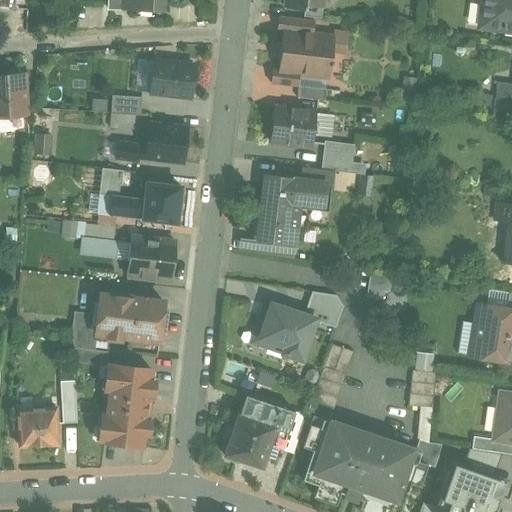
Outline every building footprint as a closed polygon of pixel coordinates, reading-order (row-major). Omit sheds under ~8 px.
[(14,0),(0,0),(0,11),(14,13),(14,0)] [(111,0),(111,9),(164,12),(164,0),(111,0)] [(324,0),(287,0),(287,7),(307,10),(308,5),(324,7),(324,0)] [(511,0),(483,0),(480,27),(511,30),(511,0)] [(324,7),(308,5),(307,10),(306,16),(322,18),(324,7)] [(317,21),(281,16),(279,31),(285,31),(285,30),(315,33),(317,21)] [(315,33),(285,30),(285,31),(280,69),(280,71),(301,74),(331,77),(332,65),(334,65),(335,61),(333,61),(336,36),(315,33)] [(196,66),(156,61),(151,93),(192,98),(196,66)] [(301,74),(280,71),(280,69),(274,68),(272,83),(299,86),(299,85),(301,74)] [(9,75),(0,75),(0,117),(30,115),(27,73),(25,73),(21,69),(13,70),(9,75)] [(328,89),(300,85),(299,85),(299,86),(298,97),(326,100),(328,89)] [(144,98),(114,96),(113,113),(136,115),(142,115),(144,98)] [(96,111),(110,110),(109,97),(95,98),(96,111)] [(511,100),(497,99),(496,111),(511,113),(511,100)] [(317,111),(276,106),(271,141),(313,146),(317,111)] [(136,115),(113,113),(112,127),(135,129),(136,115)] [(188,127),(150,123),(148,146),(146,158),(184,162),(186,145),(192,146),(194,129),(188,129),(188,127)] [(356,145),(326,141),(324,158),(354,162),(356,145)] [(148,146),(119,143),(117,159),(139,161),(140,157),(146,158),(148,146)] [(335,171),(304,167),(303,179),(327,182),(327,184),(333,184),(335,171)] [(303,179),(268,175),(260,241),(265,241),(296,245),(300,203),(324,206),(327,184),(327,182),(303,179)] [(181,187),(148,183),(147,200),(145,219),(167,221),(177,222),(181,187)] [(147,200),(101,194),(99,213),(145,219),(147,200)] [(511,203),(500,202),(497,220),(511,222),(511,243),(509,257),(511,258),(510,262),(511,262),(511,203)] [(167,221),(145,219),(144,226),(167,229),(167,221)] [(117,226),(73,222),(71,237),(116,241),(117,226)] [(177,241),(133,236),(133,242),(119,240),(117,259),(131,260),(129,274),(173,279),(177,241)] [(296,245),(265,241),(264,254),(294,258),(296,245)] [(372,297),(390,298),(391,274),(373,274),(372,297)] [(338,296),(311,292),(305,309),(323,315),(321,320),(337,326),(343,308),(338,296)] [(132,296),(115,294),(114,296),(102,294),(100,314),(97,333),(99,333),(111,335),(110,340),(123,341),(123,336),(133,337),(136,341),(148,342),(152,339),(160,340),(158,357),(159,357),(166,302),(131,298),(132,296)] [(315,316),(266,298),(252,339),(300,357),(315,316)] [(511,310),(509,310),(482,305),(479,324),(483,325),(478,357),(505,361),(504,369),(511,369),(511,310)] [(100,314),(76,311),(74,327),(75,347),(97,350),(99,333),(97,333),(100,314)] [(355,352),(332,344),(313,401),(334,408),(335,408),(355,352)] [(97,350),(75,347),(76,362),(110,366),(110,364),(109,364),(111,352),(97,350)] [(230,360),(224,374),(245,382),(250,368),(230,360)] [(153,369),(110,364),(110,366),(107,391),(112,391),(109,415),(104,414),(103,428),(108,429),(106,442),(144,446),(145,434),(150,435),(152,421),(147,421),(147,413),(149,413),(151,402),(149,402),(150,394),(155,395),(156,381),(151,381),(153,369)] [(438,373),(414,370),(410,406),(421,407),(434,408),(438,373)] [(76,381),(61,382),(63,424),(79,423),(76,381)] [(511,394),(500,393),(493,439),(493,441),(511,443),(511,394)] [(296,414),(250,398),(244,416),(278,427),(269,453),(277,455),(279,448),(284,450),(296,414)] [(46,407),(38,408),(37,402),(32,402),(33,408),(18,409),(18,415),(11,416),(13,436),(19,436),(20,446),(59,444),(57,407),(51,407),(51,399),(45,400),(46,407)] [(334,408),(313,401),(305,423),(321,429),(324,420),(330,421),(334,408)] [(434,408),(421,407),(418,439),(421,440),(430,443),(434,408)] [(244,416),(239,414),(226,455),(228,456),(230,460),(238,463),(242,461),(264,468),(269,453),(278,427),(244,416)] [(330,421),(324,420),(321,429),(304,480),(397,511),(402,511),(419,462),(422,453),(417,451),(330,421)] [(493,439),(474,436),(472,449),(511,454),(511,443),(493,441),(493,439)] [(443,445),(430,443),(421,440),(417,451),(422,453),(419,462),(435,467),(440,456),(443,445)] [(503,454),(470,449),(465,461),(496,472),(503,454)] [(433,511),(497,511),(508,480),(452,459),(436,506),(433,511)] [(433,511),(436,506),(424,501),(419,511),(433,511)]
